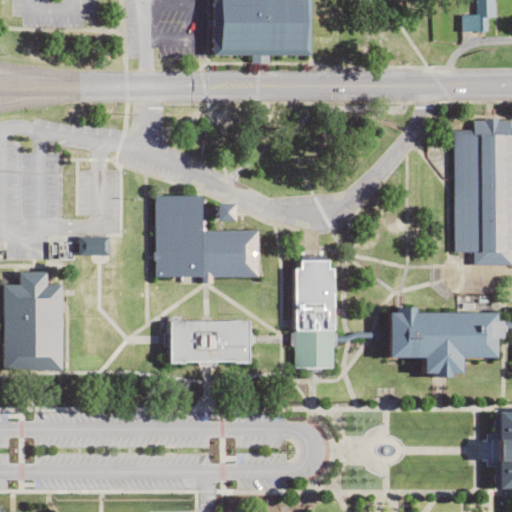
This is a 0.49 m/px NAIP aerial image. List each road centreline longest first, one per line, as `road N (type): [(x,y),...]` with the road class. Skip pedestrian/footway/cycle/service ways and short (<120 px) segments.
road 1 (residential): [(0,470),(293,470),(310,450),(287,426),(0,425)]
road 2 (secondary): [(511,82),(0,84)]
road 3 (residential): [(429,84),(415,120),(346,196),(323,208),(262,203),(137,149),(0,127)]
